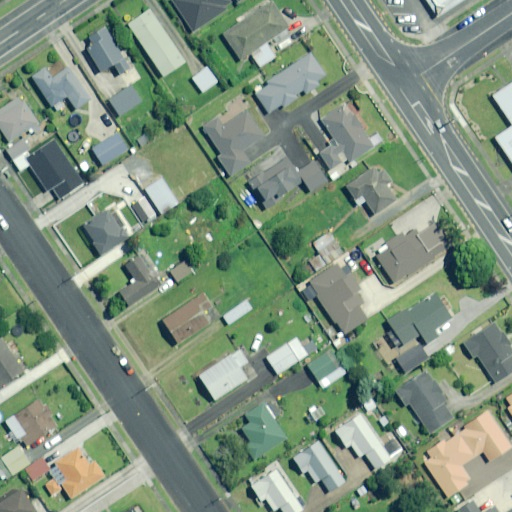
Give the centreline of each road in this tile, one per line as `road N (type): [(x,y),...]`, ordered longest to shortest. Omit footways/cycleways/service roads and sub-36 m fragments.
road 1 (residential): [(0,206),(204,511)]
road 2 (secondary): [(407,82),(511,248)]
road 3 (tertiary): [(407,82),(511,15)]
